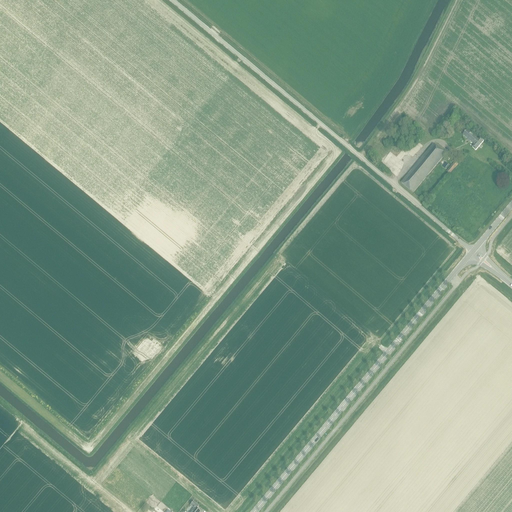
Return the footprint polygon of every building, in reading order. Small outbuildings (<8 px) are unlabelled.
[(478,140),(472,135),(466,130),(462,135),(474,145),(472,147),(475,150),(483,141),(479,138),(478,140)] [(413,193),(445,154),(433,144),(401,183),(413,193)] [(395,154),(398,157),(401,155),(400,154),(406,149),(404,147),(395,154)] [(450,174),(458,164),(454,162),(446,171),(450,174)] [(194,509),(191,511),(200,511),(197,509),(199,507),(193,502),(190,506),(194,509)]
